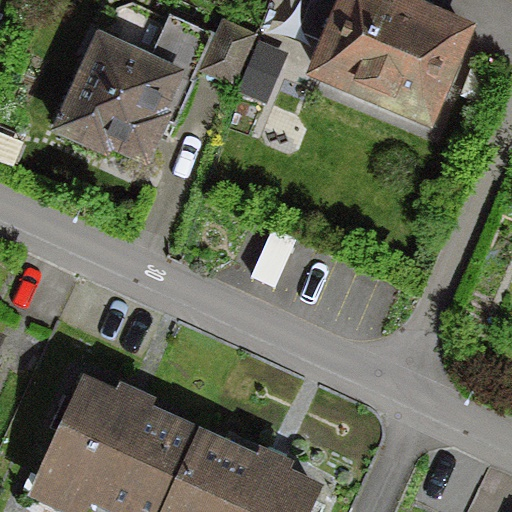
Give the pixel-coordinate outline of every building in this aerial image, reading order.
[(384,105),(422,121),(460,33),(381,0),(326,0),(340,6),(311,74),(349,91),(347,95),(382,110),(384,105)] [(100,153),(103,146),(140,163),(160,120),(154,117),(173,79),(186,85),(208,39),(165,19),(144,64),(96,42),(53,132),(100,153)] [(219,24),(197,72),(226,85),(248,38),(219,24)] [(115,393),(111,401),(79,386),(38,476),(40,477),(31,495),(34,496),(42,478),(115,511),(161,511),(195,439),(140,414),(143,406),(115,393)] [(249,465),(195,439),(161,511),(301,511),(310,493),(278,478),(281,470),(254,457),(249,465)]
